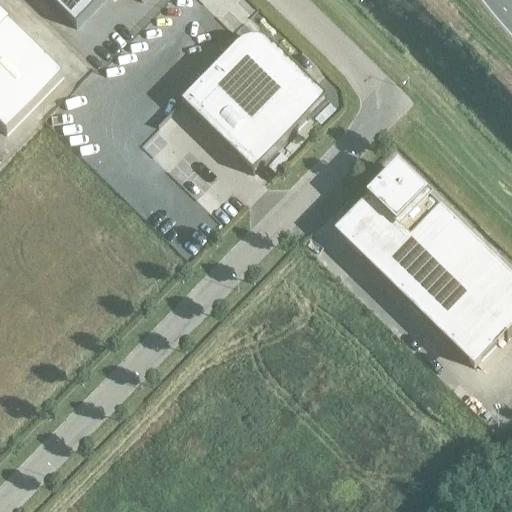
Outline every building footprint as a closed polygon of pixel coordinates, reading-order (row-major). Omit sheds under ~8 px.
[(44,0),(76,31),(106,0),(44,0)] [(0,131),(7,138),(63,80),(0,18),(0,131)] [(236,51),(181,108),(253,178),(326,103),(273,51),(266,46),(258,44),(251,44),(243,46),(236,51)] [(505,339),(507,341),(511,336),(511,283),(398,173),(367,205),(369,207),(338,239),(474,371),(505,339)] [(60,192),(0,253),(0,288),(74,361),(152,281),(60,192)] [(259,345),(185,421),(278,511),(402,511),(414,500),(383,469),(385,468),(259,345)]
